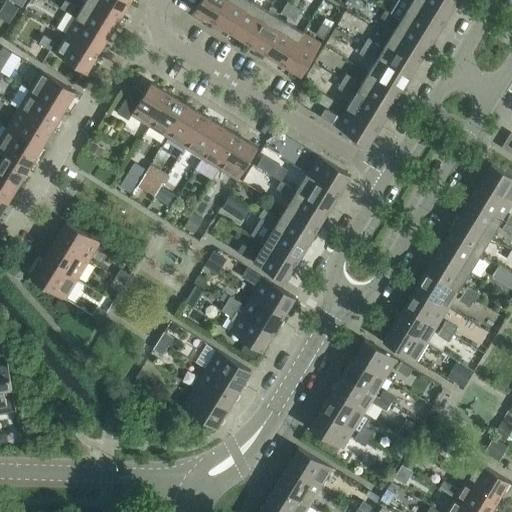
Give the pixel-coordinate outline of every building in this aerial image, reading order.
[(77,7),(65,0),(61,7),(72,14),(77,7)] [(120,19),(88,0),(86,0),(76,17),(109,36),(120,19)] [(88,0),(120,19),(130,2),(127,0),(88,0)] [(201,0),(195,11),(213,22),(226,0),(201,0)] [(226,0),(213,22),(231,32),(250,0),(226,0)] [(248,43),(268,11),(250,0),(231,32),(248,43)] [(398,0),(391,13),(433,39),(444,22),(412,2),(408,0),(398,0)] [(412,0),(412,2),(444,22),(455,4),(447,0),(412,0)] [(19,9),(7,1),(0,12),(0,17),(10,23),(19,9)] [(288,1),(281,13),(288,17),(295,6),(288,1)] [(295,21),(302,10),(295,6),(288,17),(295,21)] [(390,37),(423,57),(433,39),(391,13),(386,10),(381,18),(396,27),(390,37)] [(268,11),(248,43),(266,54),(286,21),(268,11)] [(66,34),(98,54),(109,36),(76,17),(66,34)] [(283,64),(303,32),(286,21),(266,54),(283,64)] [(316,34),(324,39),(331,28),(323,23),(316,34)] [(301,76),(321,43),(303,32),(283,64),(301,76)] [(54,52),(87,72),(98,54),(66,34),(54,52)] [(44,35),(39,43),(50,50),(55,42),(44,35)] [(379,55),(412,75),(423,57),(390,37),(379,55)] [(379,46),(368,39),(363,46),(375,53),(379,46)] [(359,53),(371,60),(375,53),(363,46),(359,53)] [(0,51),(0,70),(1,71),(7,61),(12,52),(3,47),(0,51)] [(368,73),(401,92),(412,75),(379,55),(368,73)] [(76,91),(42,71),(30,90),(64,110),(76,91)] [(358,80),(347,73),(342,81),(354,88),(358,80)] [(358,90),(390,110),(401,92),(368,73),(358,90)] [(338,88),(349,95),(354,88),(342,81),(338,88)] [(151,82),(144,94),(133,87),(117,113),(129,120),(132,115),(150,126),(170,93),(151,82)] [(64,110),(30,90),(19,108),(52,129),(64,110)] [(347,107),(380,127),(390,110),(358,90),(347,107)] [(167,137),(187,104),(170,93),(150,126),(167,137)] [(185,147),(205,115),(187,104),(167,137),(185,147)] [(336,126),(368,146),(380,127),(347,107),(336,126)] [(52,129),(19,108),(8,127),(41,147),(52,129)] [(332,123),(337,115),(325,108),(320,116),(332,123)] [(202,158),(222,125),(205,115),(185,147),(202,158)] [(219,168),(239,136),(222,125),(202,158),(219,168)] [(41,147),(8,127),(0,139),(0,147),(30,166),(41,147)] [(511,154),(511,132),(501,148),(511,154)] [(238,180),(258,147),(239,136),(219,168),(238,180)] [(103,149),(93,143),(89,149),(99,156),(103,149)] [(30,166),(0,147),(0,172),(19,184),(30,166)] [(263,154),(257,165),(268,172),(275,161),(263,154)] [(351,175),(318,155),(307,173),(339,193),(351,175)] [(145,169),(135,162),(120,186),(130,192),(145,169)] [(511,176),(491,164),(480,182),(511,201),(511,176)] [(19,184),(0,172),(0,198),(7,203),(19,184)] [(155,196),(163,183),(147,173),(139,185),(155,196)] [(339,193),(307,173),(296,191),(329,210),(339,193)] [(276,188),(288,195),(292,188),(281,181),(276,188)] [(511,203),(511,201),(480,182),(470,199),(502,219),(511,203)] [(161,187),(155,195),(171,205),(177,197),(161,187)] [(286,208),(318,228),(329,210),(296,191),(286,208)] [(229,196),(222,207),(232,213),(239,203),(229,196)] [(502,219),(470,199),(459,217),(492,237),(502,219)] [(189,216),(193,209),(183,203),(179,210),(189,216)] [(318,228),(286,208),(275,225),(308,245),(318,228)] [(275,216),(264,209),(259,216),(271,223),(275,216)] [(193,212),(184,227),(194,233),(203,218),(193,212)] [(255,223),(266,230),(271,223),(259,216),(255,223)] [(492,237),(459,217),(448,234),(481,254),(492,237)] [(100,241),(67,221),(55,240),(88,261),(100,241)] [(502,229),(511,235),(511,225),(506,222),(502,229)] [(264,243),(297,263),(308,245),(275,225),(264,243)] [(481,254),(448,234),(437,252),(470,272),(481,254)] [(88,261),(55,240),(44,259),(77,279),(88,261)] [(253,261),(286,281),(297,263),(264,243),(253,261)] [(254,250),(243,244),(238,252),(249,259),(254,250)] [(213,252),(205,266),(215,272),(223,258),(213,252)] [(470,272),(437,252),(426,270),(459,290),(470,272)] [(32,278),(65,298),(77,279),(44,259),(32,278)] [(511,273),(499,265),(492,276),(511,288),(511,273)] [(130,274),(121,269),(115,277),(125,283),(130,274)] [(459,290),(426,270),(416,288),(448,307),(459,290)] [(110,286),(119,292),(125,283),(115,277),(110,286)] [(296,297),(263,277),(252,295),(285,315),(296,297)] [(195,285),(186,301),(195,306),(205,291),(195,285)] [(479,292),(467,285),(463,293),(474,299),(479,292)] [(448,307),(416,288),(405,305),(438,325),(448,307)] [(459,300),(470,307),(474,299),(463,293),(459,300)] [(241,313),(274,333),(285,315),(252,295),(241,313)] [(242,303),(230,296),(226,303),(237,310),(242,303)] [(221,310),(233,317),(237,310),(226,303),(221,310)] [(438,325),(405,305),(394,322),(427,342),(438,325)] [(107,312),(98,306),(92,315),(101,321),(107,312)] [(230,331),(263,351),(274,333),(241,313),(230,331)] [(458,327),(446,320),(442,327),(453,334),(458,327)] [(383,341),(416,361),(427,342),(394,322),(383,341)] [(437,334),(449,341),(453,334),(442,327),(437,334)] [(173,337),(164,331),(159,340),(168,346),(173,337)] [(154,349),(163,355),(168,346),(159,340),(154,349)] [(386,377),(397,359),(365,340),(353,357),(386,377)] [(251,370),(218,349),(206,369),(239,389),(251,370)] [(343,375),(375,394),(386,377),(353,357),(343,375)] [(401,361),(396,369),(408,376),(413,368),(401,361)] [(457,362),(448,377),(462,385),(471,370),(457,362)] [(0,405),(7,404),(4,389),(12,387),(8,364),(0,365),(0,405)] [(136,378),(145,383),(151,375),(141,369),(136,378)] [(195,387),(228,408),(239,389),(206,369),(195,387)] [(382,408),(386,411),(391,404),(379,397),(375,394),(343,375),(332,392),(365,412),(375,418),(382,408)] [(183,407),(216,427),(228,408),(195,387),(183,407)] [(395,397),(384,390),(379,397),(391,404),(395,397)] [(322,409),(354,429),(365,412),(332,392),(322,409)] [(310,428),(343,448),(354,429),(322,409),(310,428)] [(411,440),(420,426),(408,419),(399,433),(411,440)] [(511,427),(502,421),(494,434),(504,440),(511,427)] [(374,431),(363,425),(358,432),(370,439),(374,431)] [(0,447),(8,446),(6,432),(0,433),(0,447)] [(354,439),(365,446),(370,439),(358,432),(354,439)] [(494,437),(485,451),(500,461),(509,446),(494,437)] [(332,467),(299,447),(287,466),(320,487),(332,467)] [(410,451),(403,463),(411,469),(418,457),(410,451)] [(462,452),(457,460),(464,464),(458,474),(466,479),(498,499),(510,481),(462,452)] [(402,465),(394,477),(405,484),(413,471),(402,465)] [(276,485),(309,505),(320,487),(287,466),(276,485)] [(460,489),(444,480),(440,487),(480,511),(490,511),(498,499),(466,479),(460,489)] [(264,503),(279,511),(304,511),(309,505),(276,485),(264,503)] [(435,494),(451,504),(445,511),(480,511),(440,487),(435,494)] [(388,503),(394,493),(387,488),(381,499),(388,503)] [(357,509),(361,511),(367,511),(372,506),(362,500),(357,509)] [(258,511),(279,511),(264,503),(258,511)]
